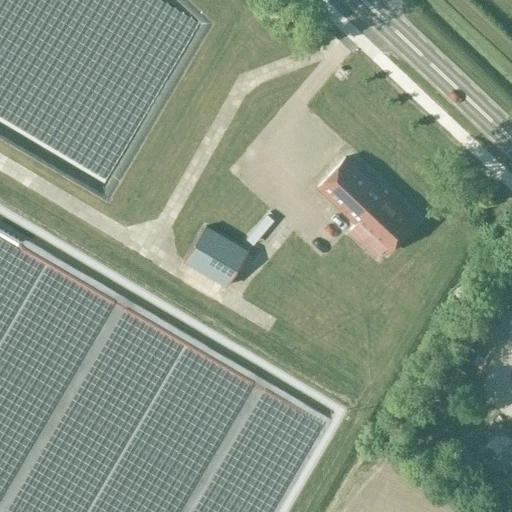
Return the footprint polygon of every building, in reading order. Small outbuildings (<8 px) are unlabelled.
[(221,136),(243,149),(266,107),(244,95),(221,136)] [(414,223),(345,157),(317,187),(386,252),(414,223)] [(246,251),(205,226),(184,261),(226,286),(246,251)] [(271,257),(277,263),(300,240),(294,234),(271,257)] [(447,362),(426,399),(443,409),(464,372),(447,362)]
